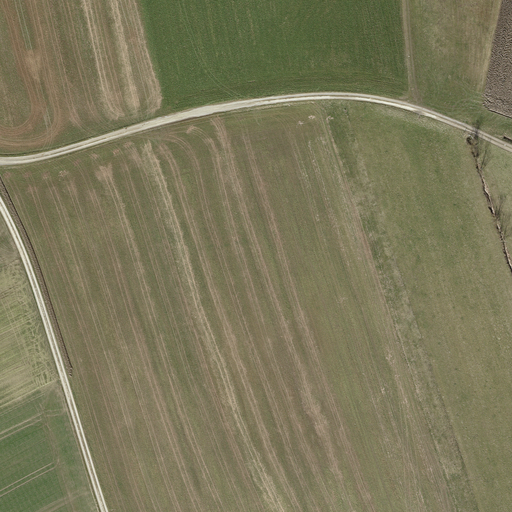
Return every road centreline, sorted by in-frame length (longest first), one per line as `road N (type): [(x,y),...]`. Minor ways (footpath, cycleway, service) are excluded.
road 1 (track): [(511,146),(424,108),(356,93),(209,107),(50,154),(0,160)]
road 2 (track): [(104,511),(38,295),(0,201)]
